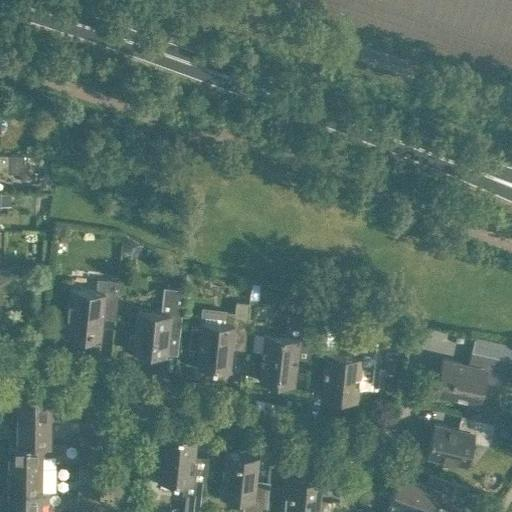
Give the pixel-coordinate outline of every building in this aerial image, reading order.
[(0,168),(8,169),(8,171),(19,171),(26,165),(26,160),(24,160),(24,153),(0,152),(0,168)] [(0,280),(9,276),(9,267),(0,267),(0,280)] [(115,311),(119,278),(97,276),(96,288),(70,285),(65,333),(99,337),(103,309),(115,311)] [(129,334),(128,347),(133,348),(133,349),(136,349),(135,355),(152,357),(153,351),(165,353),(165,351),(168,325),(179,326),(182,301),(184,288),(162,285),(161,299),(160,310),(138,307),(135,334),(129,334)] [(191,326),(189,346),(199,347),(197,364),(209,366),(209,368),(221,370),(222,367),(229,368),(231,346),(232,339),(245,340),(247,320),(248,311),(249,300),(235,299),(234,309),(224,308),(223,320),(202,317),(202,320),(201,327),(191,326)] [(308,364),(313,324),(289,321),(288,333),(264,331),(259,379),(293,383),(295,363),(308,364)] [(324,370),(321,394),(357,398),(358,384),(370,386),(372,375),(376,339),(352,337),(350,353),(326,350),(325,364),(323,364),(323,370),(324,370)] [(498,382),(503,357),(471,350),(468,363),(442,357),(434,390),(479,400),(484,379),(498,382)] [(12,393),(12,409),(12,417),(17,417),(50,418),(50,413),(50,404),(56,404),(60,400),(60,388),(47,388),(47,393),(36,393),(36,388),(12,387),(12,393)] [(86,418),(86,419),(87,419),(95,419),(98,419),(106,419),(107,407),(109,407),(109,394),(87,394),(87,407),(86,418)] [(491,420),(494,410),(465,403),(463,412),(463,413),(491,420)] [(490,444),(496,421),(491,420),(463,413),(460,412),(457,426),(434,421),(426,454),(467,463),(473,440),(490,444)] [(50,442),(50,418),(17,417),(12,417),(12,427),(16,427),(16,441),(8,440),(8,441),(50,442)] [(97,431),(106,431),(106,419),(98,419),(97,431)] [(79,430),(78,442),(86,443),(108,443),(108,431),(106,431),(97,431),(86,431),(79,430)] [(204,495),(208,455),(194,453),(196,434),(162,430),(157,478),(183,480),(182,492),(204,495)] [(50,454),(50,442),(8,441),(8,456),(4,456),(3,465),(42,466),(42,454),(50,454)] [(108,455),(108,443),(86,443),(78,442),(78,454),(89,455),(89,467),(98,467),(98,455),(108,455)] [(247,511),(266,511),(270,480),(256,478),(259,453),(225,449),(220,494),(244,497),(242,511),(247,511)] [(3,465),(3,475),(8,475),(7,488),(7,489),(41,490),(50,490),(55,490),(56,466),(42,466),(3,465)] [(98,479),(98,467),(89,467),(89,479),(78,478),(78,491),(99,491),(100,479),(98,479)] [(448,503),(457,480),(430,470),(426,481),(398,471),(386,505),(404,511),(428,511),(434,498),(448,503)] [(330,511),(331,505),(332,499),(318,497),(320,477),(286,473),(282,511),(330,511)] [(1,503),(0,511),(40,511),(41,502),(50,502),(50,490),(41,490),(7,489),(7,488),(1,488),(1,503)] [(97,511),(97,509),(97,503),(99,503),(99,491),(78,491),(77,511),(97,511)]
